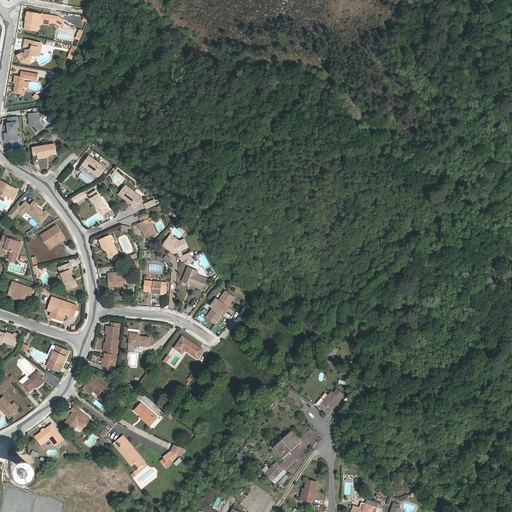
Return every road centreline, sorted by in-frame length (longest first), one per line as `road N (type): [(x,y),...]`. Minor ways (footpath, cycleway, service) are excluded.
road 1 (track): [(511,254),(460,305),(437,342),(354,405),(273,511)]
road 2 (residential): [(95,309),(89,257),(73,222),(46,187),(0,154)]
road 3 (residential): [(95,309),(170,316),(209,338)]
